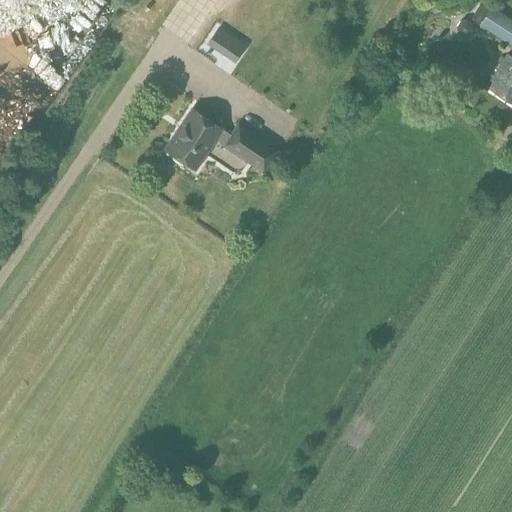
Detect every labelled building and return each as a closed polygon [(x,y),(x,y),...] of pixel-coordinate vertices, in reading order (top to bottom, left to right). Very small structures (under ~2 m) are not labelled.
[(511,22),(491,9),(480,28),(511,47),(511,22)] [(202,19),(189,35),(197,41),(211,26),(202,19)] [(219,28),(210,42),(235,58),(243,45),(219,28)] [(511,101),(511,58),(507,55),(487,86),(511,101)] [(230,136),(220,129),(191,109),(164,149),(193,169),(195,166),(199,165),(203,158),(202,155),(214,137),(224,144),(224,145),(262,171),(276,151),(237,125),(230,136)]
